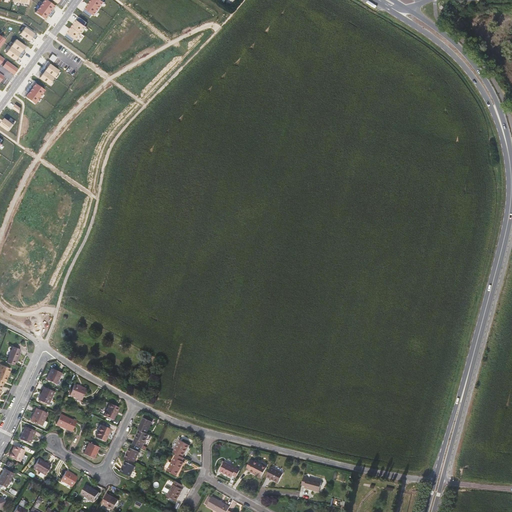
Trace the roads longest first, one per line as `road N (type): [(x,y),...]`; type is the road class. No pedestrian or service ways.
road 1 (track): [(0,239),(37,157),(78,107),(170,43),(200,27),(218,29)]
road 2 (residential): [(436,480),(210,432)]
road 3 (secondary): [(388,7),(448,49),(503,127)]
road 4 (secondary): [(483,324),(436,480)]
road 5 (secondary): [(443,481),(483,324)]
road 6 (secondary): [(503,127),(475,64),(412,10)]
road 7 (secondary): [(511,191),(483,324)]
road 8 (residential): [(77,0),(0,107)]
